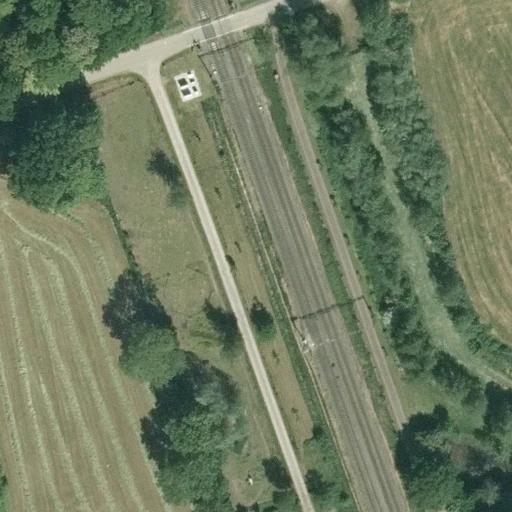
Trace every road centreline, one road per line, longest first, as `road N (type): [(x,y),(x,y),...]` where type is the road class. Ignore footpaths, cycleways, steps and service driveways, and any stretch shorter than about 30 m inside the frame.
road 1 (track): [(269,10),(284,96),(391,405),(423,494),(446,511)]
road 2 (track): [(334,0),(415,248),(462,350),(511,383)]
road 3 (unclassified): [(0,105),(300,0)]
